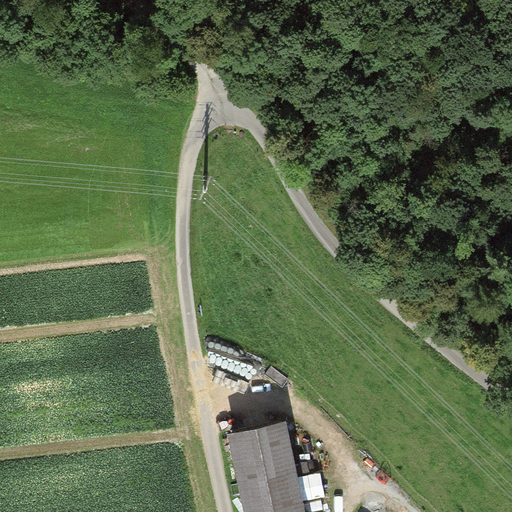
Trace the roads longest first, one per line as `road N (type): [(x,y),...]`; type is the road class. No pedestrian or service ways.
road 1 (track): [(200,59),(260,131),(348,263),(402,318),(511,402)]
road 2 (track): [(224,511),(184,277),(184,196),(197,135),(223,90)]
